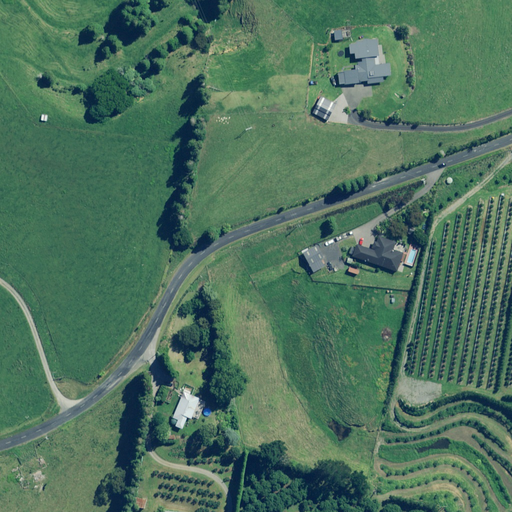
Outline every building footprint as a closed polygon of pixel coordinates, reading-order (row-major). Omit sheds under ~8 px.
[(347,39),(347,30),(335,31),(336,40),(347,39)] [(355,60),(358,60),(359,65),(356,65),(357,71),(339,73),(340,85),(369,82),(369,84),(385,82),(384,77),(393,76),(392,64),(380,65),(379,56),(380,56),(379,40),(357,42),(357,44),(350,45),(351,54),(355,54),(355,60)] [(397,242),(378,236),(373,250),(358,245),(354,257),(398,272),(405,254),(394,250),(397,242)] [(326,266),(322,261),(325,259),(318,245),(307,251),(304,253),(315,272),(326,266)] [(201,397),(185,390),(174,417),(179,419),(177,425),(184,428),(189,416),(193,418),(201,397)] [(148,498),(139,497),(138,506),(146,507),(148,498)]
